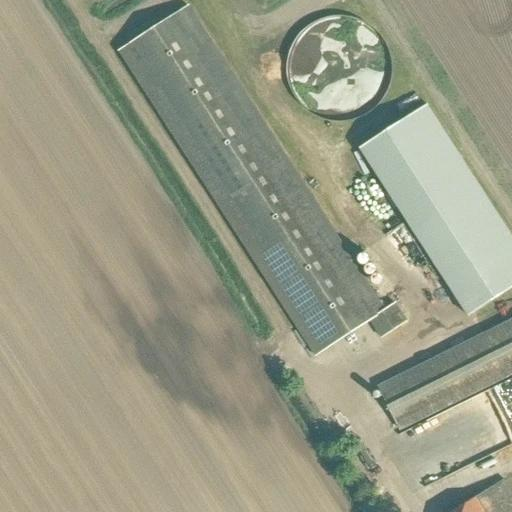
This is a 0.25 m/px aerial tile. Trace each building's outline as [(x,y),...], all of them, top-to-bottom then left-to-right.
[(188,8),(121,52),(317,355),(370,321),(382,338),(407,322),(394,303),(383,310),(188,8)] [(383,26),(315,23),(314,42),(298,41),(297,67),(298,67),(297,85),(318,86),(317,114),(351,115),(351,98),(380,99),(383,26)] [(469,317),(511,289),(511,236),(427,106),(360,149),(469,317)] [(511,321),(379,389),(401,433),(511,377),(511,321)] [(471,502),(455,511),(511,511),(511,491),(504,480),(471,502)]
